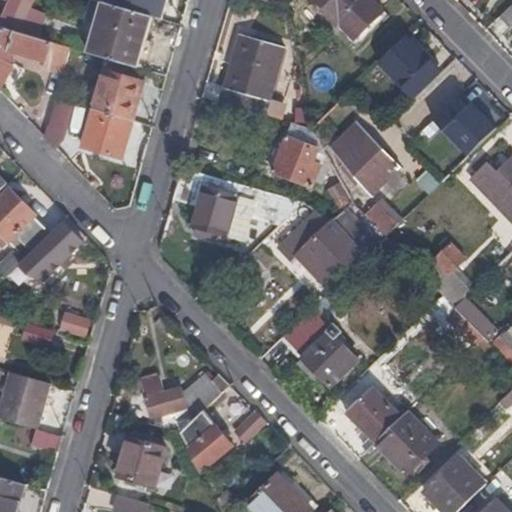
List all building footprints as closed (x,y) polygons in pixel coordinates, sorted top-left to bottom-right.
[(11,0),(4,16),(0,25),(0,29),(5,31),(22,36),(37,0),(11,0)] [(384,13),(371,0),(315,0),(355,41),(384,13)] [(91,56),(148,73),(152,57),(144,54),(154,20),(105,5),(91,56)] [(511,6),(501,18),(511,29),(511,28),(511,6)] [(22,36),(5,31),(0,39),(0,48),(18,55),(48,64),(46,70),(64,75),(72,51),(22,36)] [(420,99),(449,67),(410,31),(381,63),(420,99)] [(241,39),(221,105),(264,118),(284,52),(241,39)] [(0,48),(0,60),(13,67),(18,55),(0,48)] [(0,60),(0,92),(1,93),(15,69),(13,67),(0,60)] [(107,73),(95,112),(97,112),(134,123),(146,84),(107,73)] [(449,75),(418,97),(430,112),(460,91),(449,75)] [(56,104),(49,129),(63,134),(70,109),(56,104)] [(123,163),(136,124),(134,123),(97,112),(84,152),(123,163)] [(472,156),(494,135),(481,123),(460,143),(472,156)] [(400,169),(358,126),(333,151),(334,168),(352,186),(357,182),(371,197),(400,169)] [(316,150),(286,140),(272,174),(313,189),(321,168),(314,165),(318,156),(316,150)] [(480,176),(488,185),(483,190),(511,219),(511,161),(498,176),(490,166),(480,176)] [(418,182),(434,193),(443,181),(427,169),(418,182)] [(337,204),(350,198),(342,182),(329,188),(337,204)] [(368,216),(389,237),(426,201),(410,183),(383,209),(379,205),(368,216)] [(36,217),(9,189),(0,197),(0,236),(19,256),(46,230),(35,218),(36,217)] [(239,199),(206,190),(195,229),(228,238),(239,199)] [(345,211),(331,224),(316,239),(324,248),(336,260),(346,271),(361,256),(352,246),(357,241),(349,232),(357,224),(345,211)] [(82,244),(62,223),(17,266),(25,275),(43,282),(82,244)] [(309,241),(298,231),(292,238),(279,226),(261,245),(289,272),(299,261),(294,256),(309,241)] [(404,257),(387,239),(376,249),(393,267),(404,257)] [(435,261),(439,264),(450,276),(452,274),(466,261),(451,245),(435,261)] [(336,260),(324,248),(317,255),(328,267),(336,260)] [(451,306),(456,310),(472,294),(455,276),(452,274),(450,276),(439,264),(430,273),(434,277),(441,285),(436,290),(444,299),(451,306)] [(338,286),(283,339),(332,389),(360,362),(338,339),(342,335),(326,320),(349,297),(338,286)] [(462,330),(469,324),(456,310),(451,306),(444,313),(462,330)] [(89,334),(95,318),(68,309),(63,326),(89,334)] [(24,337),(48,343),(52,329),(28,323),(24,337)] [(472,348),(475,346),(483,338),(469,324),(462,330),(458,334),(472,348)] [(511,361),(511,330),(496,345),(511,361)] [(487,357),(495,350),(490,345),(483,338),(475,346),(487,357)] [(51,385),(9,373),(0,405),(0,420),(37,431),(38,432),(43,415),(51,385)] [(145,401),(165,396),(159,376),(139,381),(145,401)] [(165,431),(181,435),(204,413),(223,395),(206,377),(183,398),(181,392),(165,396),(145,401),(150,421),(161,418),(165,431)] [(347,414),(377,443),(402,418),(374,388),(347,414)] [(181,435),(204,479),(209,475),(207,471),(233,447),(227,441),(222,435),(204,413),(181,435)] [(245,443),(265,424),(254,413),(235,432),(245,443)] [(402,418),(377,443),(408,475),(438,445),(407,414),(402,418)] [(38,432),(62,439),(67,422),(43,415),(38,432)] [(38,432),(37,431),(32,447),(58,454),(62,439),(38,432)] [(222,435),(227,441),(231,437),(225,431),(222,435)] [(166,451),(129,440),(118,479),(155,489),(166,451)] [(425,495),(441,511),(459,511),(487,486),(461,459),(425,495)] [(312,511),(313,511),(278,476),(248,505),(255,511),(312,511)] [(20,511),(28,487),(0,478),(0,511),(20,511)] [(507,511),(497,501),(485,511),(507,511)] [(126,506),(132,507),(130,511),(141,511),(143,506),(128,502),(126,506)]
